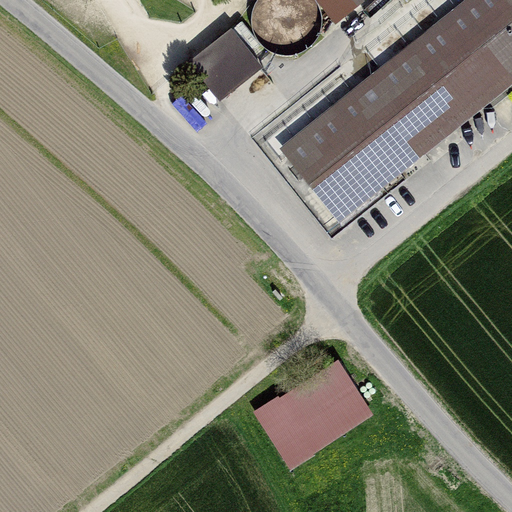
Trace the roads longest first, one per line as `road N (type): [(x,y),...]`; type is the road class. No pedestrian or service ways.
road 1 (unclassified): [(8,0),(195,160),(511,501)]
road 2 (track): [(337,313),(96,511)]
road 3 (track): [(121,0),(248,213)]
road 4 (track): [(323,296),(511,148)]
